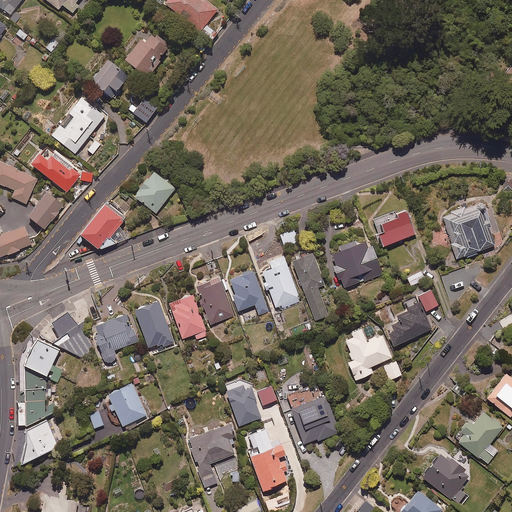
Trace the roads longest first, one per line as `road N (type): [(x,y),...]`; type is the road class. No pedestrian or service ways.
road 1 (secondary): [(32,296),(410,155),(461,145),(511,149)]
road 2 (residential): [(262,0),(38,264),(32,296)]
road 3 (residential): [(511,273),(325,511)]
